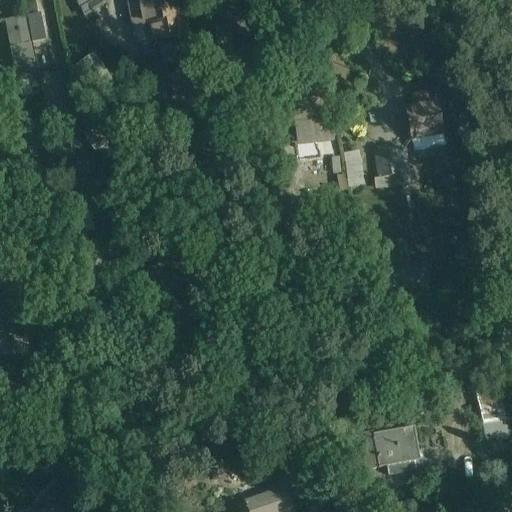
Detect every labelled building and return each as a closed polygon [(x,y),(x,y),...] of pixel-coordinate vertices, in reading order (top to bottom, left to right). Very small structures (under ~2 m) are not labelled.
[(77,0),(86,15),(107,1),(106,0),(77,0)] [(123,0),(113,0),(117,29),(127,28),(123,0)] [(179,39),(180,38),(172,0),(133,0),(138,26),(145,25),(149,42),(178,35),(179,39)] [(261,0),(266,25),(289,21),(285,0),(261,0)] [(214,14),(219,59),(233,57),(230,34),(245,33),(243,11),(219,14),(214,14)] [(31,87),(40,86),(25,15),(5,19),(17,81),(29,79),(31,87)] [(63,37),(68,63),(75,62),(75,59),(85,57),(80,34),(63,37)] [(175,41),(175,39),(158,43),(163,63),(195,56),(190,37),(175,41)] [(196,63),(165,70),(176,121),(207,115),(196,63)] [(54,80),(42,83),(48,115),(60,112),(54,80)] [(217,84),(219,114),(229,113),(229,115),(240,114),(237,82),(217,84)] [(297,147),(333,144),(331,119),(328,120),(326,101),(315,102),(314,86),(283,89),(287,124),(294,124),(297,147)] [(443,136),(444,136),(436,101),(429,103),(427,92),(411,95),(414,106),(404,108),(413,151),(444,145),(443,136)] [(82,134),(95,149),(103,142),(105,144),(113,138),(107,130),(101,135),(93,125),(82,134)] [(184,136),(181,127),(174,129),(173,125),(155,130),(158,143),(184,136)] [(411,185),(406,149),(401,150),(400,145),(375,148),(376,153),(373,154),(376,179),(373,180),(374,190),(411,185)] [(363,184),(359,152),(343,154),(348,181),(350,181),(352,194),(363,184)] [(75,218),(98,213),(88,164),(65,169),(75,218)] [(464,248),(479,244),(475,229),(460,233),(464,248)] [(89,256),(85,232),(71,235),(73,241),(76,258),(89,256)] [(76,258),(73,241),(50,245),(53,267),(77,263),(76,258)] [(0,334),(25,336),(26,308),(31,308),(32,284),(0,282),(0,334)] [(492,304),(482,298),(474,311),(484,317),(492,304)] [(51,363),(26,362),(25,385),(50,386),(51,363)] [(509,437),(498,386),(474,391),(477,405),(469,406),(472,420),(480,418),(485,441),(509,437)] [(387,478),(433,469),(429,450),(418,453),(413,429),(372,436),(371,433),(358,436),(364,472),(386,469),(387,478)] [(211,473),(213,492),(226,491),(224,472),(211,473)] [(293,511),(286,488),(243,502),(246,511),(293,511)]
